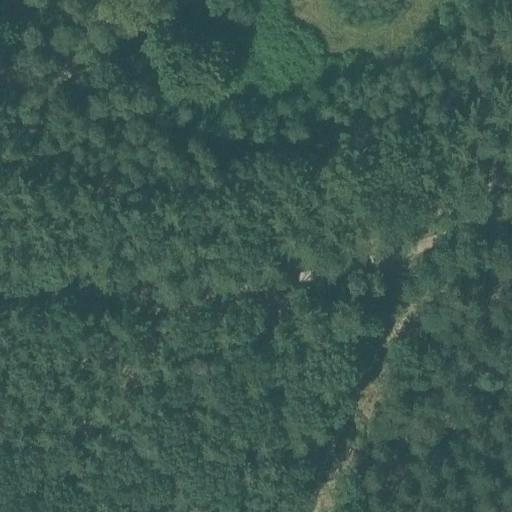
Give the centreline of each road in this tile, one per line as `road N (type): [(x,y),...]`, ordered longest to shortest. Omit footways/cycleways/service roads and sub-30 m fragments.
road 1 (track): [(511,200),(403,257),(199,291),(0,277)]
road 2 (track): [(303,511),(364,348)]
